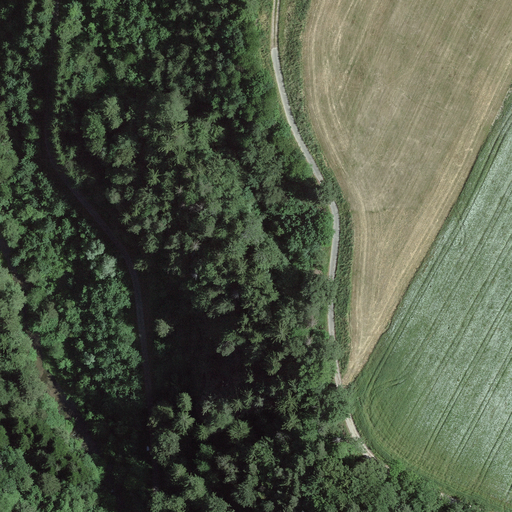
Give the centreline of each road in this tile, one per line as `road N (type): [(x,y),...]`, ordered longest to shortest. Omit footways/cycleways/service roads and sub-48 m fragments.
road 1 (track): [(479,511),(379,465),(346,410),(331,316),(337,227),(282,91),(277,0)]
road 2 (track): [(56,0),(48,147),(130,263),(158,511)]
